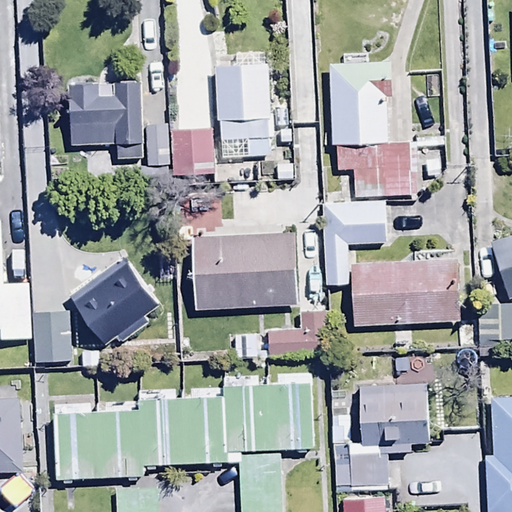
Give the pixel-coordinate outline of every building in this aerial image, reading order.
[(215,65),(216,120),(218,120),(219,158),(270,157),(270,139),(272,139),(272,115),(268,115),(267,61),(265,62),(264,52),(234,53),(234,65),(215,65)] [(390,60),(328,63),(331,144),(336,144),(337,171),(353,171),(354,198),(415,196),(414,173),(409,173),(408,142),(388,143),(386,96),(391,96),(390,60)] [(98,82),(67,83),(69,148),(115,146),(115,160),(142,160),(140,83),(111,84),(111,96),(99,96),(98,82)] [(168,122),(145,123),(146,166),(169,165),(168,122)] [(213,174),(212,166),(211,128),(170,129),(172,176),(213,174)] [(212,166),(213,174),(213,184),(252,182),(251,164),(212,166)] [(295,284),(292,210),(190,215),(194,289),(295,284)] [(511,215),(489,224),(508,278),(511,276),(511,215)] [(0,341),(30,341),(28,284),(3,284),(1,221),(0,220),(0,341)] [(456,302),(455,237),(353,239),(354,304),(456,302)] [(123,257),(69,298),(105,345),(117,337),(122,343),(148,323),(144,318),(159,306),(151,296),(156,293),(139,271),(136,273),(123,257)] [(68,342),(68,290),(34,290),(34,342),(68,342)] [(511,303),(476,304),(477,348),(511,347),(511,303)] [(300,330),(266,331),(267,357),(327,356),(326,311),(300,312),(300,330)] [(137,408),(54,409),(54,479),(143,477),(143,465),(238,463),(239,511),(281,511),(281,448),(312,448),(311,375),(273,375),(273,384),(257,385),(257,379),(222,379),(222,391),(187,392),(188,398),(176,398),(175,392),(137,393),(137,408)] [(511,511),(511,397),(489,399),(492,456),(484,456),(485,511),(511,511)] [(0,472),(22,472),(20,400),(0,401),(0,472)] [(388,511),(388,475),(342,476),(343,511),(388,511)] [(159,511),(159,489),(114,490),(114,511),(159,511)]
